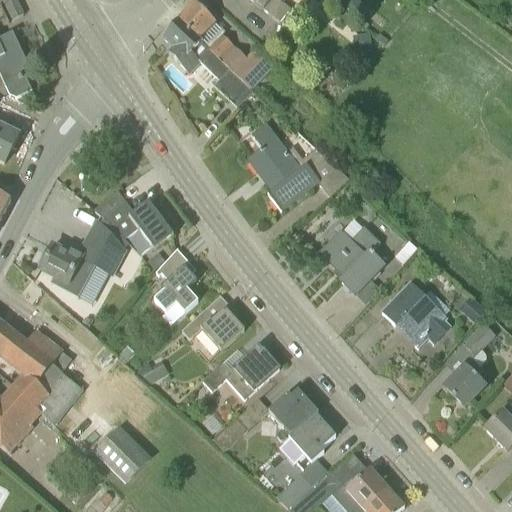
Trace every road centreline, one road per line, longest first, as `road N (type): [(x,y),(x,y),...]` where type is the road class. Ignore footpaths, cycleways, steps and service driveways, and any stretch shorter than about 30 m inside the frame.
road 1 (secondary): [(463,511),(270,291),(104,53)]
road 2 (residential): [(0,250),(50,148),(83,109),(104,53)]
